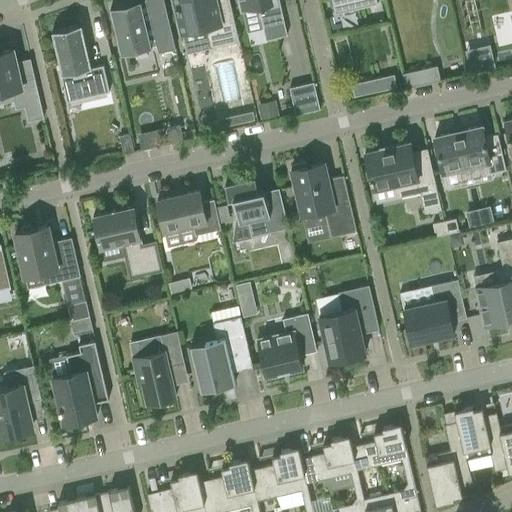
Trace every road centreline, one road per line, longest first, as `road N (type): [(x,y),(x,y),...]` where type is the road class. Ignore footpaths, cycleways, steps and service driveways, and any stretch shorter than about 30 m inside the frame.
road 1 (residential): [(0,200),(511,83)]
road 2 (residential): [(0,486),(511,371)]
